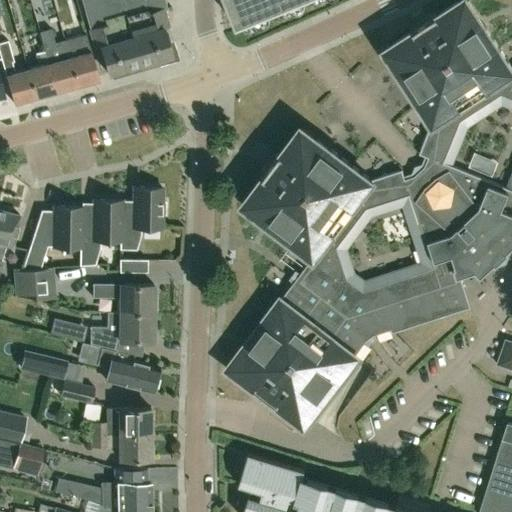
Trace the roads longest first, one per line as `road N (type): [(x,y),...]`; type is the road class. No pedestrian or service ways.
road 1 (residential): [(195,414),(356,458),(482,344),(511,292)]
road 2 (residential): [(195,414),(207,156),(194,86)]
road 3 (unclassified): [(0,137),(194,86)]
road 4 (unclassified): [(223,74),(394,0)]
